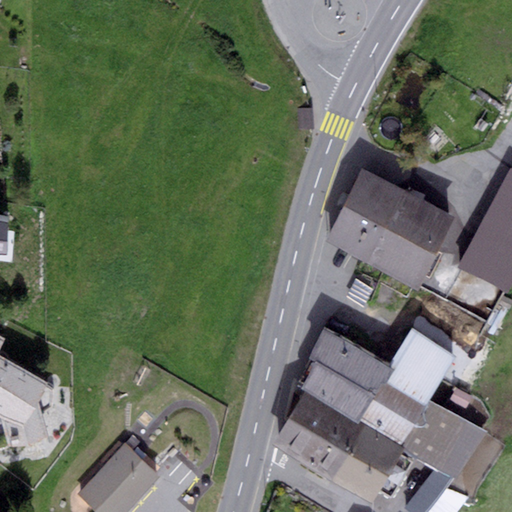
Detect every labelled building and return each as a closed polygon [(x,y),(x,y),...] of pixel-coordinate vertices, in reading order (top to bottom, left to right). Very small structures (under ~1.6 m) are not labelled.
[(313,107),(298,108),(299,129),(314,128),(313,107)] [(511,167),(457,266),(507,293),(511,284),(511,167)] [(325,241),(364,262),(402,189),(363,169),(325,241)] [(455,217),(402,189),(364,262),(417,289),(455,217)] [(0,216),(0,253),(9,254),(12,218),(0,216)] [(299,389),(304,391),(357,422),(390,366),(326,329),(309,358),(315,362),(299,389)] [(363,426),(402,448),(430,400),(457,355),(412,329),(390,366),(357,422),(363,426)] [(0,349),(4,338),(0,335),(0,414),(29,430),(49,382),(0,355),(0,349)] [(363,426),(357,422),(304,391),(272,445),(332,480),(363,426)] [(485,432),(430,400),(402,448),(457,480),(485,432)] [(371,502),(402,448),(363,426),(332,480),(371,502)] [(125,443),(78,494),(97,511),(127,511),(139,500),(161,476),(125,443)]
